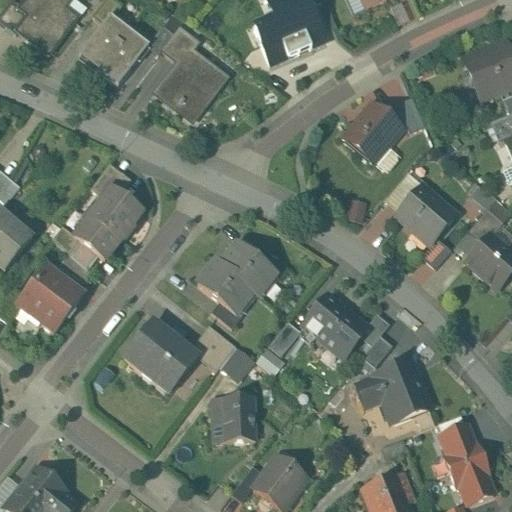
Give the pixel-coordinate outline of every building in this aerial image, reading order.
[(60,0),(25,0),(19,9),(10,2),(0,15),(0,26),(15,38),(17,35),(46,57),(74,22),(59,10),(65,3),(60,0)] [(107,0),(106,0),(91,21),(101,28),(108,20),(109,21),(119,8),(107,0)] [(268,0),(269,2),(273,0),(275,0),(284,19),(253,33),(268,68),(323,44),(309,12),(303,0),(268,0)] [(320,7),(316,0),(303,0),(309,12),(320,7)] [(360,0),(366,11),(391,0),(360,0)] [(101,28),(77,60),(96,75),(127,35),(109,21),(108,20),(101,28)] [(161,30),(146,49),(147,50),(146,51),(156,60),(160,55),(172,39),(161,30)] [(198,47),(178,31),(172,39),(160,55),(175,67),(180,71),(191,56),(198,47)] [(127,35),(96,75),(116,90),(146,51),(147,50),(146,49),(127,35)] [(511,65),(504,46),(484,55),(485,56),(462,66),(466,75),(464,76),(462,81),(465,88),(470,90),(472,89),(479,105),(504,94),(503,92),(511,88),(511,65)] [(191,56),(180,71),(175,67),(153,97),(174,113),(178,109),(190,118),(199,106),(204,110),(225,82),(191,56)] [(511,99),(501,104),(507,119),(511,116),(511,99)] [(410,102),(386,112),(381,118),(399,133),(405,131),(408,138),(423,131),(410,102)] [(381,118),(370,109),(342,142),(371,167),(399,133),(381,118)] [(511,116),(507,119),(489,127),(499,150),(505,147),(504,146),(511,142),(511,116)] [(511,167),(503,172),(501,176),(505,185),(510,187),(511,185),(511,167)] [(105,171),(89,193),(101,202),(109,193),(110,194),(119,181),(105,171)] [(405,179),(384,204),(398,216),(419,192),(405,179)] [(18,191),(8,182),(0,191),(0,204),(3,208),(18,191)] [(500,224),(509,214),(477,186),(468,196),(500,224)] [(454,219),(421,190),(419,192),(398,216),(394,220),(428,250),(454,219)] [(110,194),(109,193),(101,202),(87,222),(117,245),(119,243),(122,244),(131,233),(130,229),(139,216),(110,194)] [(486,213),(466,236),(481,249),(489,239),(490,241),(502,227),(486,213)] [(30,243),(0,217),(0,272),(3,275),(30,243)] [(117,245),(87,222),(73,240),(72,241),(77,245),(103,264),(117,245)] [(73,240),(60,231),(51,244),(67,258),(77,245),(72,241),(73,240)] [(481,249),(465,267),(470,271),(471,274),(483,285),(486,284),(495,293),(511,273),(511,259),(490,241),(489,239),(481,249)] [(257,266),(235,249),(218,270),(214,266),(213,267),(256,301),(272,280),(273,279),(257,266)] [(286,273),(265,256),(257,266),(273,279),(272,280),(277,284),(286,273)] [(87,275),(66,258),(57,269),(79,286),(87,275)] [(256,301),(213,267),(196,289),(218,306),(234,319),(235,318),(251,298),(255,302),(256,301)] [(21,302),(15,310),(19,312),(52,337),(81,299),(44,272),(21,302)] [(12,295),(0,310),(0,321),(7,327),(19,312),(15,310),(21,302),(12,295)] [(326,300),(301,331),(341,364),(366,333),(326,300)] [(234,319),(218,306),(209,317),(230,333),(239,322),(235,318),(234,319)] [(188,355),(151,326),(122,362),(166,397),(195,361),(188,355)] [(286,326),(266,351),(279,361),(299,337),(286,326)] [(234,351),(207,330),(188,355),(195,361),(214,376),(234,351)] [(378,341),(360,362),(373,372),(390,351),(378,341)] [(407,367),(370,382),(371,383),(354,390),(363,413),(380,406),(389,429),(428,413),(416,382),(413,383),(407,367)] [(252,402),(210,403),(211,447),(253,446),(252,402)] [(459,420),(435,430),(440,441),(463,431),(459,420)] [(440,441),(438,441),(446,461),(443,463),(448,477),(480,464),(474,450),(472,451),(464,431),(440,441)] [(401,444),(380,452),(384,463),(405,455),(401,444)] [(284,467),(274,459),(260,477),(250,491),(251,492),(277,511),(284,511),(301,490),(294,485),(294,481),(297,476),(296,470),(291,466),(284,467)] [(480,464),(448,477),(454,491),(458,489),(466,510),(492,499),(484,479),(485,478),(480,464)] [(251,470),(229,498),(240,506),(251,492),(250,491),(260,477),(251,470)] [(64,497),(34,473),(2,511),(71,511),(74,509),(76,508),(63,498),(64,497)] [(401,477),(359,494),(366,511),(407,511),(406,508),(413,505),(401,477)]
